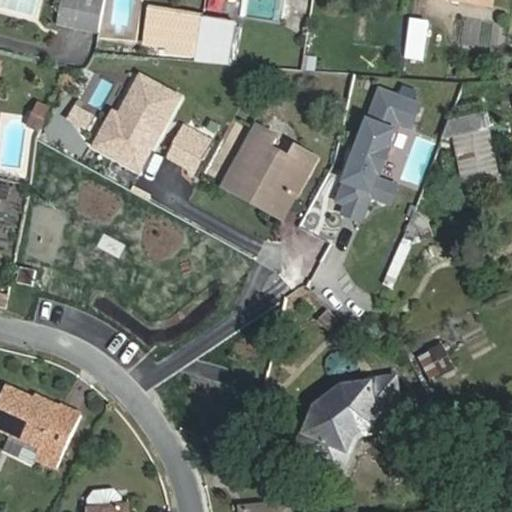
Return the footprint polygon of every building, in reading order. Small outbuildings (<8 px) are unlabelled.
[(101,32),(107,1),(102,0),(66,0),(61,24),(101,32)] [(164,55),(198,61),(199,57),(205,15),(152,6),(145,46),(165,49),(164,55)] [(222,19),(205,15),(199,57),(216,59),(222,19)] [(430,22),(412,19),(406,57),(424,61),(430,22)] [(244,26),(238,25),(232,64),(238,65),(244,26)] [(171,81),(175,66),(157,61),(154,77),(171,81)] [(181,97),(144,76),(122,115),(116,112),(104,134),(121,143),(125,151),(121,158),(141,169),(181,97)] [(421,107),(383,93),(365,140),(359,154),(341,202),(349,206),(346,215),(363,222),(373,196),(378,181),(401,123),(413,128),(421,107)] [(489,112),(450,120),(443,140),(456,137),(467,191),(506,182),(504,175),(502,175),(489,112)] [(214,143),(188,128),(176,150),(202,164),(214,143)] [(273,197),(290,206),(314,160),(297,151),(293,158),(275,148),(278,141),(262,132),(237,179),(254,187),(257,182),(276,191),(273,197)] [(104,134),(97,145),(121,158),(125,151),(121,143),(104,134)] [(365,140),(360,138),(355,152),(359,154),(365,140)] [(284,217),(290,206),(273,197),(276,191),(257,182),(254,187),(237,179),(231,190),(284,217)] [(398,189),(378,181),(373,196),(392,204),(398,189)] [(0,196),(17,199),(19,187),(0,184),(0,196)] [(421,215),(415,212),(411,222),(422,235),(432,231),(429,224),(421,215)] [(403,241),(422,235),(411,222),(403,241)] [(19,283),(34,286),(37,271),(23,268),(19,283)] [(418,357),(431,382),(457,368),(444,343),(418,357)] [(62,413),(35,400),(7,386),(0,400),(0,429),(11,435),(42,450),(38,459),(59,469),(83,419),(63,409),(62,413)] [(297,454),(318,464),(323,451),(343,460),(352,442),(355,439),(359,437),(362,436),(383,435),(398,436),(395,390),(346,391),(316,412),(297,454)] [(37,397),(35,400),(62,413),(63,409),(37,397)] [(35,465),(38,459),(42,450),(11,435),(4,450),(35,465)] [(337,474),(343,460),(323,451),(318,464),(337,474)] [(127,511),(127,503),(124,503),(123,493),(117,487),(95,489),(90,496),(91,511),(127,511)]
